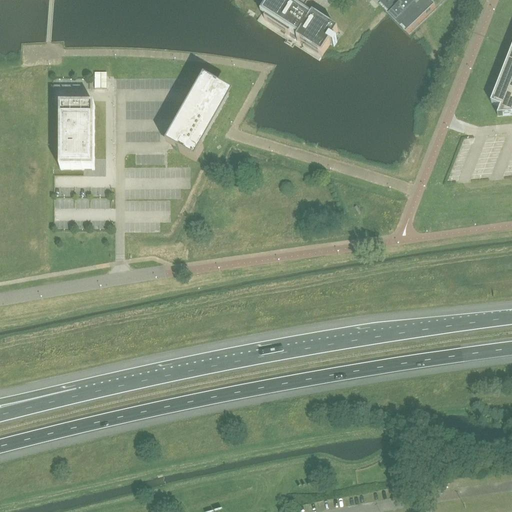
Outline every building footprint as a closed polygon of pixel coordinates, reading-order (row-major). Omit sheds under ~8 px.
[(319,62),(322,57),(326,51),(327,49),(330,46),(334,48),(337,43),(333,40),(336,36),(338,34),(338,33),(313,16),(311,19),(304,14),(312,0),(271,0),(257,22),(319,62)] [(436,10),(426,0),(386,0),(381,6),(386,12),(409,36),(436,10)] [(498,117),(511,115),(511,49),(491,104),(501,108),(498,117)] [(95,90),(107,90),(107,74),(95,74),(95,90)] [(205,79),(174,134),(167,146),(196,163),(204,149),(201,147),(229,97),(217,90),(218,87),(205,79)] [(61,170),(95,170),(95,106),(61,106),(61,170)]
